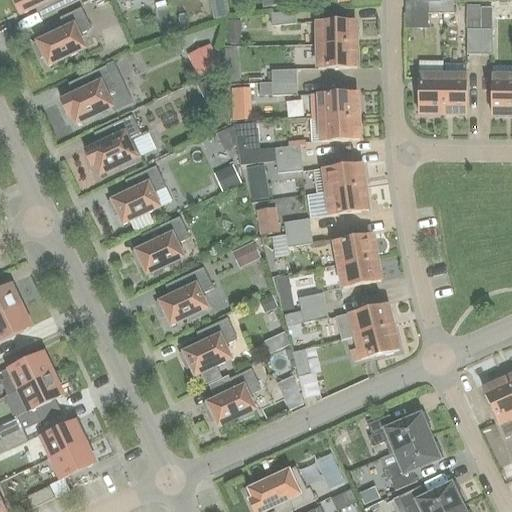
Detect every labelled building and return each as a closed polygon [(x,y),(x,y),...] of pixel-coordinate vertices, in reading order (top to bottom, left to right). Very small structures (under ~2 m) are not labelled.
[(15,0),(13,1),(21,16),(51,2),(56,13),(81,0),(15,0)] [(107,0),(92,0),(97,8),(108,2),(107,0)] [(428,3),(428,15),(453,15),(453,2),(428,3)] [(168,7),(156,11),(163,37),(175,34),(168,7)] [(65,31),(34,45),(40,59),(44,58),(49,68),(85,50),(79,37),(91,31),(81,10),(60,20),(65,31)] [(296,13),(271,15),(272,28),(297,26),(296,13)] [(467,21),(467,31),(480,31),(480,25),(480,21),(467,21)] [(318,47),(356,46),(356,23),(317,23),(318,47)] [(479,56),(480,31),(467,31),(467,56),(479,56)] [(480,31),(479,56),(492,56),(492,31),(480,31)] [(240,46),(241,33),(226,33),(226,45),(240,46)] [(220,68),(210,46),(188,56),(198,78),(220,68)] [(356,70),(356,46),(318,47),(318,71),(356,70)] [(90,89),(61,102),(68,117),(72,116),(76,126),(113,109),(105,94),(116,89),(106,68),(85,78),(90,89)] [(238,70),(226,70),(226,82),(238,82),(238,70)] [(272,85),(297,84),(297,72),(271,72),(272,85)] [(442,116),(443,78),(419,77),(419,116),(442,116)] [(199,92),(217,84),(214,78),(197,86),(199,92)] [(443,78),(442,116),(466,116),(467,78),(443,78)] [(511,78),(492,78),(492,116),(511,116),(511,78)] [(297,84),(272,85),(272,98),(297,97),(297,84)] [(272,85),(259,85),(260,98),(272,98),(272,85)] [(251,100),(251,90),(231,90),(232,101),(251,100)] [(358,119),(357,94),(319,96),(312,97),(313,121),(320,120),(358,119)] [(202,115),(209,129),(223,123),(217,108),(202,115)] [(116,139),(85,153),(92,168),(95,166),(100,177),(119,168),(121,171),(135,165),(133,161),(141,158),(134,142),(142,139),(132,117),(110,128),(116,139)] [(359,142),(358,119),(320,120),(321,144),(359,142)] [(240,167),(276,163),(275,150),(260,152),(257,124),(234,127),(240,167)] [(223,131),(215,135),(219,144),(227,140),(223,131)] [(276,163),(301,160),(300,147),(275,150),(276,163)] [(301,160),(276,163),(278,175),(303,172),(301,160)] [(327,194),(365,189),(361,166),(324,171),(327,194)] [(265,167),(248,169),(253,202),(269,200),(265,167)] [(139,189),(108,204),(115,218),(119,216),(123,226),(160,209),(153,195),(166,189),(156,168),(134,178),(139,189)] [(233,170),(218,177),(225,191),(240,184),(233,170)] [(365,189),(327,194),(330,218),(368,212),(365,189)] [(277,211),(259,213),(262,237),(280,234),(277,211)] [(143,267),(147,277),(183,260),(177,246),(190,240),(180,219),(158,229),(163,240),(132,255),(139,268),(143,267)] [(286,237),(311,233),(309,221),(284,225),(286,237)] [(313,246),(311,233),(286,237),(288,250),(313,246)] [(339,267),(376,260),(372,236),(334,243),(339,267)] [(239,269),(260,259),(254,244),(232,254),(239,269)] [(381,283),(376,260),(339,267),(343,290),(381,283)] [(166,318),(171,327),(190,318),(192,322),(206,315),(204,312),(207,310),(201,296),(213,290),(203,269),(182,280),(187,291),(156,305),(163,319),(166,318)] [(0,317),(21,308),(10,286),(0,291),(0,317)] [(301,313),(326,307),(323,295),(298,300),(301,313)] [(271,297),(258,303),(263,314),(276,308),(271,297)] [(281,313),(294,310),(292,300),(279,303),(281,313)] [(393,329),(387,306),(350,315),(337,319),(343,342),(356,339),(393,329)] [(328,320),(326,307),(301,313),(304,325),(328,320)] [(21,308),(0,317),(0,343),(31,329),(21,308)] [(190,368),(195,378),(201,375),(216,368),(231,361),(225,347),(237,341),(228,320),(206,330),(211,341),(180,356),(187,370),(190,368)] [(356,339),(358,349),(350,352),(353,364),(399,352),(393,329),(356,339)] [(311,376),(305,352),(292,354),(298,379),(311,376)] [(19,392),(52,374),(43,354),(9,370),(19,392)] [(216,368),(201,375),(206,386),(221,379),(216,368)] [(235,392),(204,406),(210,421),(214,419),(219,429),(238,420),(240,423),(254,417),(252,413),(255,412),(249,398),(261,392),(252,371),(230,381),(235,392)] [(52,374),(19,392),(29,413),(63,398),(52,374)] [(499,426),(511,420),(511,397),(505,382),(483,392),(499,426)] [(389,456),(395,454),(429,439),(426,431),(430,429),(424,415),(393,428),(389,416),(366,426),(371,437),(367,438),(372,449),(384,444),(389,456)] [(0,440),(1,442),(23,431),(18,420),(0,428),(0,440)] [(51,460),(84,443),(75,423),(41,438),(51,460)] [(23,431),(1,442),(6,454),(29,443),(23,431)] [(432,446),(429,439),(395,454),(399,465),(383,472),(388,482),(390,481),(394,492),(416,483),(412,472),(442,459),(436,445),(432,446)] [(84,443),(51,460),(61,482),(95,466),(84,443)] [(337,469),(323,476),(330,491),(344,484),(337,469)] [(266,511),(289,502),(293,511),(295,511),(316,502),(310,490),(306,492),(296,470),(249,492),(253,501),(250,503),(253,511),(266,511)] [(50,488),(55,500),(74,491),(68,479),(50,488)] [(453,511),(462,508),(458,500),(461,499),(455,485),(425,499),(420,488),(398,499),(404,511),(453,511)] [(27,499),(33,510),(55,500),(50,488),(27,499)] [(373,488),(357,495),(363,507),(379,500),(373,488)] [(350,491),(335,498),(341,509),(356,502),(350,491)]
